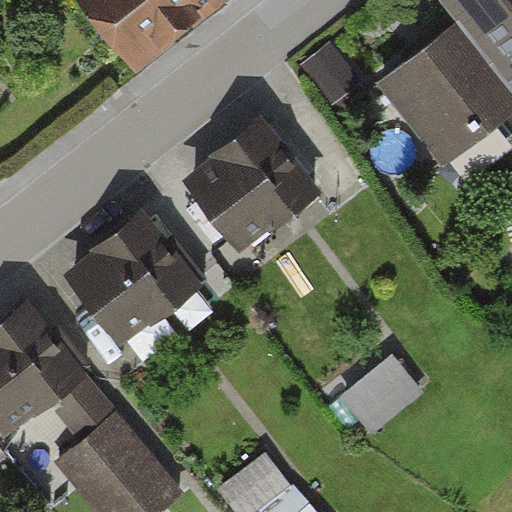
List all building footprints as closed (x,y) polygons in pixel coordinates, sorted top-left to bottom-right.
[(205,0),(92,0),(137,55),(205,0)] [(467,27),(386,90),(437,156),(511,98),(511,0),(458,0),(451,6),(467,27)] [(316,191),(256,117),(174,183),(234,257),(316,191)] [(136,220),(58,281),(112,349),(190,289),(136,220)] [(85,363),(37,302),(0,331),(0,410),(9,423),(85,363)] [(417,395),(388,361),(340,403),(369,437),(417,395)] [(96,511),(171,511),(186,501),(88,379),(28,426),(96,511)] [(226,477),(248,511),(252,511),(275,497),(284,511),(329,511),(283,440),(226,477)]
